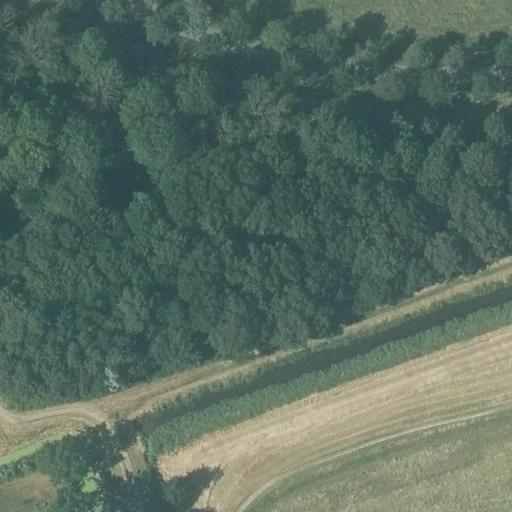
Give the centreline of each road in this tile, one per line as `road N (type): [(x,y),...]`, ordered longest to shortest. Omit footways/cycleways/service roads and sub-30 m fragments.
road 1 (unclassified): [(108,0),(296,61),(434,79),(511,76)]
road 2 (unknown): [(242,511),(269,484),(426,427),(511,408)]
road 3 (unknown): [(142,511),(114,435),(88,408),(13,421),(0,413)]
